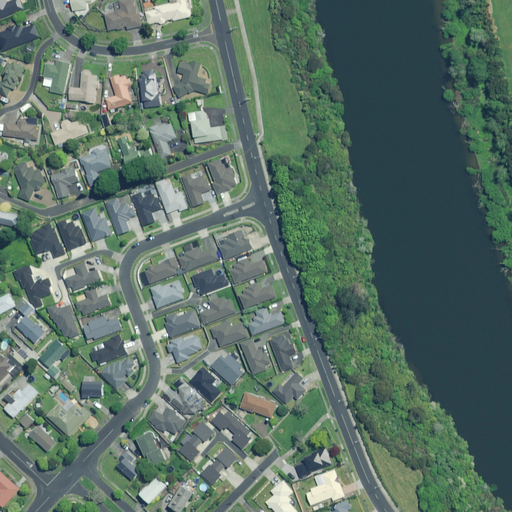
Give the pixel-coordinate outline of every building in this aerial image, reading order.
[(14,0),(8,3),(6,0),(0,0),(0,19),(24,9),(20,0),(14,0)] [(71,0),(73,11),(87,9),(86,2),(92,2),(91,0),(71,0)] [(137,15),(133,0),(126,0),(120,1),(122,12),(105,16),(108,31),(127,27),(128,30),(143,26),(140,14),(137,15)] [(173,19),(174,21),(194,17),(190,0),(177,0),(178,3),(151,8),(151,11),(146,12),(148,25),(159,23),(160,23),(161,24),(162,24),(163,24),(164,24),(165,24),(165,23),(166,23),(166,22),(167,22),(167,21),(167,20),(173,19)] [(40,37),(35,25),(23,29),(22,26),(0,33),(0,43),(3,51),(40,37)] [(25,68),(9,61),(2,77),(6,78),(4,83),(0,80),(0,94),(7,98),(11,88),(15,90),(19,81),(22,82),(25,75),(22,74),(25,68)] [(70,64),(58,62),(57,67),(47,65),(44,78),(53,80),(50,92),(64,95),(70,64)] [(201,65),(190,63),(190,65),(180,63),(178,73),(184,75),(183,81),(174,86),(179,97),(189,94),(194,91),(208,95),(210,85),(206,84),(207,80),(198,78),(201,65)] [(145,101),(146,108),(161,106),(160,93),(158,94),(156,72),(153,72),(153,69),(143,70),(143,73),(140,74),(141,80),(141,87),(139,88),(139,93),(140,102),(145,101)] [(92,71),(83,70),(81,89),(70,87),(68,100),(95,103),(96,89),(99,89),(100,81),(97,81),(97,76),(91,75),(92,71)] [(127,80),(126,76),(120,78),(120,76),(111,78),(116,96),(106,99),(110,113),(115,112),(114,109),(132,103),(128,88),(132,86),(130,79),(127,80)] [(193,138),(194,144),(227,140),(225,126),(211,128),(210,119),(207,120),(206,112),(188,114),(189,122),(191,122),(193,137),(193,138)] [(88,133),(83,120),(70,124),(69,120),(61,123),(64,129),(51,134),(55,146),(88,133)] [(26,125),(27,122),(17,121),(17,125),(4,123),(2,136),(37,140),(38,130),(36,129),(36,126),(26,125)] [(177,139),(171,123),(157,129),(155,124),(149,126),(161,159),(172,156),(167,142),(177,139)] [(136,142),(129,145),(125,137),(117,140),(126,162),(129,168),(142,163),(141,161),(152,156),(149,148),(140,152),(139,150),(136,142)] [(110,160),(106,149),(100,151),(99,149),(91,152),(92,154),(80,159),(82,165),(84,164),(87,174),(86,174),(91,187),(102,183),(98,173),(112,167),(109,160),(110,160)] [(0,169),(3,161),(6,162),(9,155),(3,153),(2,157),(0,155),(0,169)] [(225,171),(221,159),(210,164),(217,182),(214,183),(218,195),(233,190),(232,187),(238,185),(232,168),(225,171)] [(41,187),(44,186),(45,181),(42,170),(35,172),(34,167),(28,169),(26,162),(20,165),(16,171),(23,190),(20,196),(30,201),(36,189),(37,191),(42,189),(41,187)] [(73,186),(72,184),(79,182),(75,169),(72,170),(71,168),(63,171),(63,173),(52,176),(59,199),(70,196),(68,187),(73,186)] [(193,180),(191,174),(183,177),(194,207),(205,203),(202,194),(211,190),(206,176),(193,180)] [(167,186),(165,180),(156,184),(168,214),(179,209),(180,212),(188,209),(181,193),(175,195),(171,185),(167,186)] [(144,199),(142,193),(134,196),(145,226),(155,222),(152,213),(162,210),(156,195),(144,199)] [(121,206),(118,199),(108,203),(120,235),(130,231),(127,221),(137,217),(134,209),(130,210),(128,204),(121,206)] [(0,223),(19,228),(21,215),(0,211),(1,209),(0,208),(0,223)] [(100,221),(96,210),(83,214),(94,242),(112,235),(106,219),(100,221)] [(68,224),(67,221),(59,224),(70,251),(87,244),(79,226),(76,228),(74,222),(68,224)] [(31,240),(38,256),(51,249),(56,259),(66,254),(51,223),(43,227),(44,228),(33,233),(35,238),(31,240)] [(246,241),(243,231),(230,236),(231,239),(226,240),(227,245),(221,247),(225,259),(253,250),(249,240),(246,241)] [(187,266),(189,270),(219,259),(215,248),(203,252),(201,248),(185,253),(186,257),(181,258),(184,267),(187,266)] [(180,269),(175,258),(165,262),(165,263),(146,270),(151,284),(178,274),(176,270),(180,269)] [(252,265),(249,258),(235,264),(237,268),(232,270),(237,284),(267,272),(263,261),(252,265)] [(70,289),(73,288),(74,291),(102,281),(98,270),(89,274),(85,263),(76,266),(79,274),(66,279),(70,289)] [(33,275),(30,266),(15,272),(18,281),(21,280),(24,289),(27,288),(33,303),(34,303),(37,309),(44,306),(41,299),(52,294),(49,289),(52,288),(49,278),(35,284),(32,276),(33,275)] [(215,278),(212,269),(193,276),(197,287),(200,286),(203,295),(229,285),(225,275),(215,278)] [(186,298),(180,281),(161,288),(160,285),(151,288),(158,308),(186,298)] [(261,290),(258,283),(248,287),(250,292),(241,296),(246,309),(277,297),(273,286),(261,290)] [(99,298),(95,288),(86,291),(89,299),(76,303),(79,312),(83,311),(84,315),(111,305),(107,295),(99,298)] [(0,314),(16,306),(10,294),(0,299),(0,314)] [(231,298),(224,300),(223,297),(210,302),(213,309),(201,313),(206,324),(236,312),(231,298)] [(53,320),(54,320),(55,324),(57,323),(59,331),(63,330),(65,337),(69,336),(70,338),(80,335),(73,316),(75,315),(71,305),(59,310),(57,304),(48,307),(53,320)] [(257,312),(259,316),(255,318),(256,322),(250,324),(254,335),(285,323),(281,312),(272,316),(269,307),(257,312)] [(200,327),(194,311),(179,317),(177,314),(167,318),(168,322),(167,326),(171,337),(200,327)] [(46,332),(27,316),(17,327),(36,343),(46,332)] [(108,322),(106,316),(89,323),(90,325),(84,327),(89,339),(95,337),(96,340),(122,330),(118,318),(108,322)] [(232,327),(230,322),(213,329),(216,338),(218,337),(222,347),(248,337),(243,323),(232,327)] [(128,354),(121,335),(112,338),(113,340),(94,348),(95,352),(92,353),(95,361),(99,360),(100,364),(128,354)] [(296,353),(292,342),(289,343),(287,337),(285,338),(284,335),(271,340),(283,371),(294,367),(289,356),(296,353)] [(203,350),(198,336),(184,342),(182,338),(170,342),(171,344),(167,346),(169,353),(174,351),(178,363),(189,359),(188,356),(203,350)] [(68,350),(57,339),(49,347),(50,348),(40,358),(49,368),(68,350)] [(267,365),(271,363),(267,351),(263,352),(261,349),(257,351),(253,340),(242,344),(253,375),(269,370),(267,365)] [(0,382),(10,372),(15,367),(6,358),(0,352),(0,382)] [(237,361),(230,354),(223,361),(219,358),(211,366),(231,386),(245,372),(241,367),(242,366),(237,361)] [(135,365),(128,358),(122,363),(119,360),(111,367),(109,365),(101,373),(117,390),(126,382),(123,379),(127,375),(129,377),(134,372),(131,369),(135,365)] [(54,366),(44,377),(48,380),(50,377),(55,381),(60,376),(58,374),(60,371),(54,366)] [(216,380),(203,368),(190,381),(212,402),(221,393),(212,385),(216,380)] [(70,375),(67,371),(58,380),(70,393),(76,387),(67,378),(70,375)] [(303,379),(297,373),(283,387),(280,384),(273,392),(286,404),(294,396),(298,400),(306,391),(299,384),(303,379)] [(102,397),(103,382),(83,382),(82,397),(89,398),(89,397),(102,397)] [(59,388),(56,384),(49,391),(53,395),(59,388)] [(38,393),(29,385),(22,392),(20,390),(13,398),(9,394),(5,398),(10,403),(5,409),(15,418),(38,393)] [(197,395),(191,395),(191,388),(179,387),(179,394),(171,403),(180,412),(183,412),(183,414),(196,415),(197,411),(202,411),(203,399),(197,398),(197,395)] [(277,405),(247,394),(241,408),(253,412),(253,411),(272,418),(277,405)] [(81,410),(70,401),(63,408),(59,405),(48,417),(70,438),(92,414),(84,407),(81,410)] [(177,413),(168,408),(163,416),(155,411),(148,422),(157,427),(156,428),(165,433),(166,430),(177,435),(185,421),(176,416),(177,413)] [(252,433),(229,412),(226,415),(222,411),(212,421),(223,431),(225,429),(226,430),(228,428),(235,434),(234,436),(236,438),(233,441),(243,450),(253,440),(249,436),(252,433)] [(34,421),(27,414),(20,421),(27,428),(34,421)] [(215,433),(204,422),(195,431),(197,434),(181,451),(192,462),(201,453),(197,450),(204,442),(206,443),(215,433)] [(57,443),(39,426),(29,436),(34,441),(35,439),(49,452),(57,443)] [(159,450),(151,433),(137,440),(146,457),(149,456),(154,467),(166,461),(161,449),(159,450)] [(212,467),(210,465),(202,475),(214,486),(222,477),(220,475),(227,467),(230,469),(239,459),(227,448),(218,458),(219,459),(212,467)] [(313,456),(306,458),(308,463),(297,466),(300,477),(312,474),(312,472),(332,466),(326,449),(312,454),(313,456)] [(134,460),(126,452),(118,460),(121,463),(117,467),(125,475),(126,474),(132,480),(141,472),(132,462),(134,460)] [(311,506),(322,501),(332,498),(334,501),(345,497),(335,470),(322,475),(325,484),(311,489),(312,492),(307,494),(311,506)] [(20,490),(0,471),(0,504),(4,508),(20,490)] [(158,477),(149,487),(141,495),(150,504),(168,486),(158,477)] [(266,503),(272,511),(297,511),(290,502),(292,500),(289,497),(294,492),(284,481),(272,491),(275,495),(266,503)] [(184,511),(195,494),(181,487),(169,507),(177,511),(184,511)] [(352,509),(349,500),(335,505),(337,511),(333,511),(349,511),(348,510),(352,509)] [(269,511),(260,503),(250,511),(269,511)]
